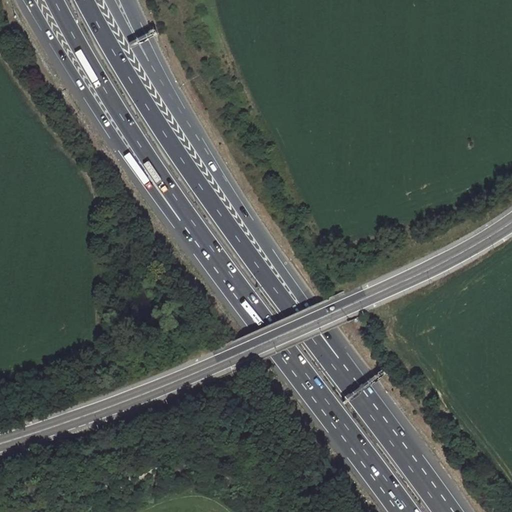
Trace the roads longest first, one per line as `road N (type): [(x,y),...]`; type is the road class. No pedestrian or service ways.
road 1 (residential): [(0,442),(229,358),(418,274),(511,221)]
road 2 (motorway): [(345,382),(165,135),(85,0)]
road 3 (motorway): [(345,382),(145,63)]
road 4 (motorway): [(29,0),(132,159),(250,300)]
road 5 (motorway): [(54,0),(140,146),(250,300)]
road 6 (motorway): [(250,300),(409,511)]
road 7 (motorway): [(442,511),(345,382)]
